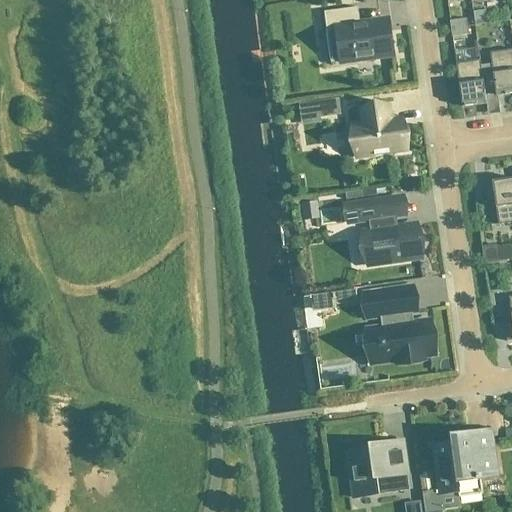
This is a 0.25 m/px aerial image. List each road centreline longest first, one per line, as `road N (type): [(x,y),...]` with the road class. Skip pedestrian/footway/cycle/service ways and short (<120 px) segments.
road 1 (residential): [(441,151),(477,387)]
road 2 (residential): [(420,0),(441,151)]
